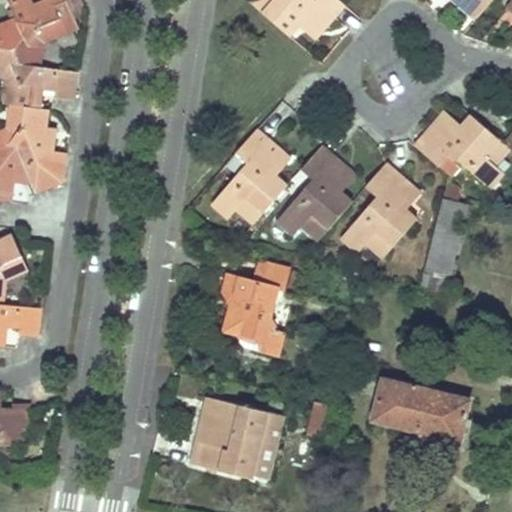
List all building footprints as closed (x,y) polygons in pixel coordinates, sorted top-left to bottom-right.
[(79,28),(75,19),(81,17),(84,4),(84,3),(83,0),(50,0),(34,6),(27,9),(23,0),(7,0),(15,19),(23,40),(14,51),(21,65),(41,68),(45,45),(57,40),(56,37),(79,28)] [(34,6),(31,0),(23,0),(27,9),(34,6)] [(337,0),(309,0),(308,1),(306,0),(253,0),(250,4),(289,38),(299,26),(303,21),(314,29),(328,12),(335,19),(345,6),(337,0)] [(466,0),(451,0),(464,11),(470,3),(466,0)] [(494,0),(466,0),(470,3),(464,11),(476,22),(494,0)] [(314,29),(303,21),(299,26),(316,40),(335,19),(328,12),(314,29)] [(0,49),(14,51),(23,40),(15,19),(0,24),(0,49)] [(21,65),(14,51),(0,49),(0,76),(5,81),(3,94),(5,95),(4,105),(13,107),(41,110),(44,90),(45,84),(57,85),(56,91),(55,98),(67,100),(74,101),(78,74),(41,68),(21,65)] [(40,164),(63,183),(67,155),(54,152),(56,139),(45,137),(47,128),(50,111),(41,110),(13,107),(11,117),(9,116),(7,130),(0,132),(0,159),(7,160),(18,147),(22,147),(29,163),(40,164)] [(446,126),(455,133),(460,128),(443,114),(425,134),(433,141),(446,126)] [(414,146),(438,168),(452,153),(458,159),(455,162),(459,166),(489,191),(504,174),(495,166),(509,149),(504,145),(490,132),(471,115),(460,128),(455,133),(446,126),(433,141),(425,134),(421,139),(414,146)] [(45,137),(56,139),(57,130),(47,128),(45,137)] [(229,220),(233,216),(238,211),(254,226),(287,188),(276,177),(270,173),(279,163),(263,149),(270,141),(258,130),(237,154),(251,168),(252,168),(244,176),(241,173),(213,205),(229,220)] [(276,177),(291,160),(270,141),(263,149),(279,163),(270,173),(276,177)] [(35,194),(63,183),(40,164),(29,163),(22,147),(18,147),(7,160),(0,159),(0,199),(11,202),(15,182),(16,177),(29,177),(31,184),(35,194)] [(302,228),(310,235),(319,242),(353,204),(342,194),(336,190),(344,181),(328,166),(335,158),(323,147),(302,171),(313,181),(316,184),(309,192),(306,189),(277,222),(294,237),(302,228)] [(454,171),(459,166),(455,162),(458,159),(452,153),(438,168),(449,178),(454,171)] [(244,176),(251,168),(237,154),(229,163),(241,173),(244,176)] [(342,194),(355,177),(335,158),(328,166),(344,181),(336,190),(342,194)] [(366,188),(377,198),(380,202),(374,210),(370,207),(341,240),(358,255),(362,250),(366,246),(383,261),(417,222),(405,211),(400,207),(408,197),(392,183),(398,176),(386,166),(366,188)] [(400,207),(405,211),(419,195),(398,176),(392,183),(408,197),(400,207)] [(309,192),(316,184),(313,181),(306,189),(309,192)] [(443,201),(458,205),(461,191),(447,188),(443,201)] [(380,202),(377,198),(370,207),(374,210),(380,202)] [(431,250),(456,256),(468,208),(443,202),(431,250)] [(0,305),(5,306),(6,293),(7,280),(20,275),(19,273),(27,269),(14,236),(0,240),(0,305)] [(440,300),(443,290),(446,280),(450,281),(456,256),(431,250),(420,293),(419,296),(440,300)] [(225,332),(230,333),(235,334),(263,342),(262,347),(260,353),(276,356),(282,334),(276,333),(270,321),(277,290),(284,292),(289,271),(259,264),(254,283),(228,276),(224,293),(227,299),(235,301),(232,312),(230,311),(225,332)] [(0,305),(0,346),(5,347),(7,329),(7,320),(20,322),(20,330),(19,334),(38,336),(42,309),(5,306),(0,305)] [(20,322),(7,320),(7,329),(20,330),(20,322)] [(262,347),(263,342),(235,334),(240,341),(262,347)] [(428,443),(434,445),(437,444),(439,442),(440,440),(460,444),(465,423),(465,422),(470,404),(383,382),(373,423),(417,434),(419,439),(420,441),(421,441),(428,443)] [(241,422),(244,409),(210,400),(206,414),(241,422)] [(13,410),(13,418),(0,418),(0,410),(0,403),(0,446),(24,446),(26,427),(30,404),(13,404),(13,410)] [(324,433),(327,420),(329,407),(315,404),(310,429),(324,433)] [(327,420),(324,433),(310,429),(307,437),(327,442),(335,409),(329,407),(327,420)] [(270,485),(280,445),(270,443),(276,417),(244,409),(241,422),(206,414),(198,444),(197,444),(192,466),(270,485)] [(13,418),(13,410),(0,410),(0,418),(13,418)] [(280,445),(286,420),(276,417),(270,443),(280,445)] [(471,424),(465,423),(460,444),(440,440),(439,442),(437,444),(434,445),(464,452),(471,424)]
